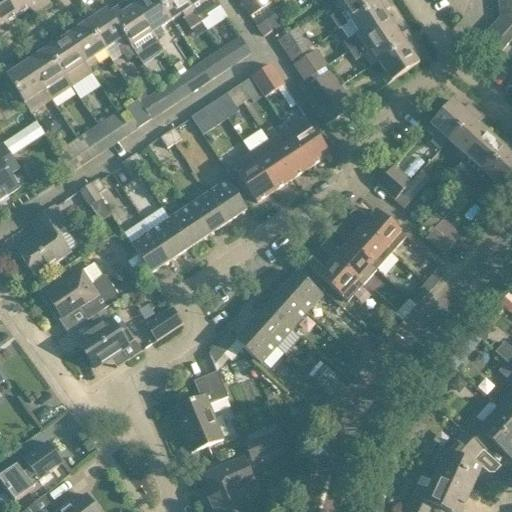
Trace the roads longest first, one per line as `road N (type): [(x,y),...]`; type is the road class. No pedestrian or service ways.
road 1 (residential): [(130,390),(198,341),(199,276),(341,180),(360,136),(449,51)]
road 2 (tertiary): [(320,511),(366,398),(511,233)]
road 3 (residential): [(130,390),(86,402),(70,393),(0,296)]
road 4 (residential): [(176,511),(130,390)]
